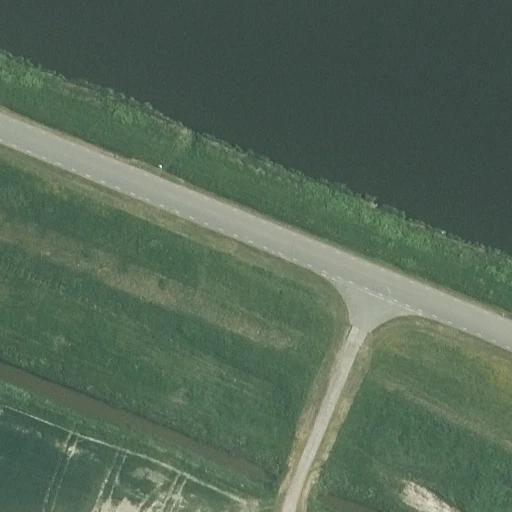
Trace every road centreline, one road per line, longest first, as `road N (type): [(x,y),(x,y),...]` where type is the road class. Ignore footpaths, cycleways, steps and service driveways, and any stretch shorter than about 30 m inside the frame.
road 1 (unclassified): [(511,336),(0,127)]
road 2 (track): [(288,511),(375,278)]
